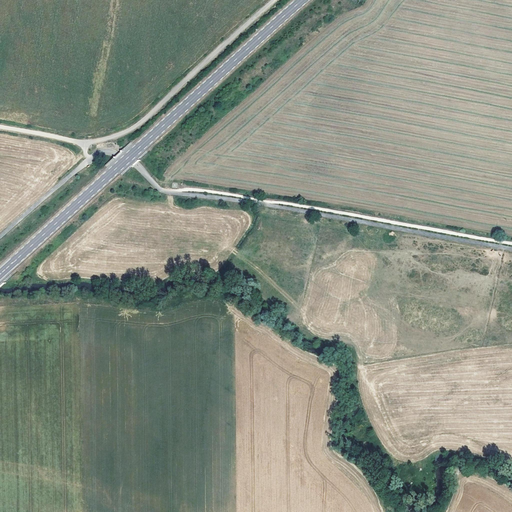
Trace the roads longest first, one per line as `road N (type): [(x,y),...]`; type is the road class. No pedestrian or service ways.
road 1 (primary): [(0,275),(304,0)]
road 2 (track): [(0,129),(79,144),(112,140),(137,128),(278,0)]
